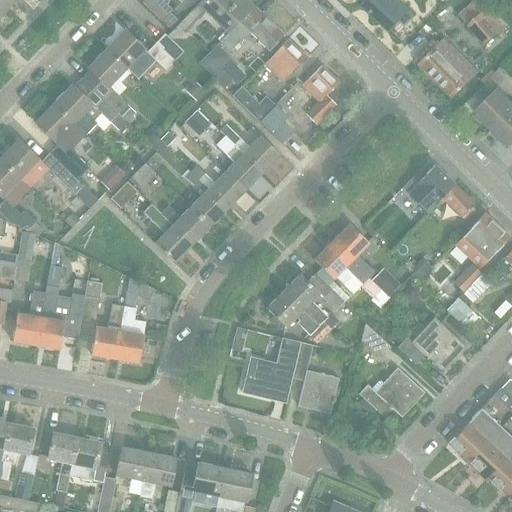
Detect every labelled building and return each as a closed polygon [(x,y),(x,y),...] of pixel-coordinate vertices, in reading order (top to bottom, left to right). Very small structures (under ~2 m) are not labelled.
[(0,0),(0,15),(13,2),(11,0),(0,0)] [(143,0),(142,2),(151,11),(161,0),(160,0),(143,0)] [(171,10),(161,0),(151,11),(160,20),(171,10)] [(226,33),(252,6),(245,0),(199,0),(175,25),(183,33),(204,11),(226,33)] [(358,0),(362,3),(359,6),(388,33),(410,9),(400,0),(358,0)] [(507,24),(485,0),(471,0),(456,14),(484,45),(507,24)] [(252,6),(226,33),(219,41),(229,51),(241,39),(239,36),(246,29),(268,50),(282,35),(252,6)] [(105,48),(125,67),(143,48),(123,29),(105,48)] [(164,34),(155,43),(173,61),(182,51),(164,34)] [(281,81),(305,56),(286,39),(263,64),(281,81)] [(458,72),(467,63),(444,39),(438,45),(433,40),(415,58),(452,95),(467,81),(458,72)] [(164,70),(173,61),(155,43),(146,52),(164,70)] [(236,84),(245,76),(229,58),(216,46),(199,62),(216,78),(223,71),(236,84)] [(90,70),(82,78),(117,112),(126,103),(107,85),(125,67),(105,48),(87,67),(90,70)] [(337,101),(328,92),(338,82),(320,65),(301,85),(319,102),(309,112),(318,121),(337,101)] [(474,112),(491,129),(511,108),(511,100),(506,95),(511,89),(511,77),(501,67),(484,84),(493,93),(474,112)] [(70,84),(52,103),(72,122),(82,111),(93,121),(100,113),(109,121),(117,112),(82,78),(74,87),(70,84)] [(264,96),(257,103),(241,87),(232,96),(248,112),(258,122),(274,105),(264,96)] [(57,144),(49,153),(77,180),(86,170),(74,157),(73,159),(64,151),(72,142),(62,132),(72,122),(52,103),(34,122),(57,144)] [(511,108),(491,129),(509,147),(511,143),(511,108)] [(210,124),(196,110),(184,122),(198,136),(210,124)] [(241,152),(261,172),(278,154),(259,135),(241,152)] [(17,139),(0,156),(0,159),(28,187),(46,168),(74,195),(83,186),(77,180),(49,153),(40,161),(17,139)] [(224,171),(243,190),(261,172),(241,152),(234,144),(225,154),(233,162),(224,171)] [(10,206),(28,187),(0,159),(0,196),(4,200),(0,203),(0,218),(5,221),(6,218),(11,224),(26,230),(34,222),(22,211),(19,214),(10,206)] [(155,173),(145,163),(131,177),(141,187),(155,173)] [(433,205),(454,183),(434,164),(421,178),(429,187),(422,194),(433,205)] [(189,171),(226,208),(243,190),(224,171),(212,182),(195,166),(189,171)] [(189,207),(209,226),(226,208),(189,171),(182,179),(199,196),(189,207)] [(423,184),(416,176),(399,192),(406,200),(423,184)] [(464,221),(474,210),(470,206),(473,203),(454,185),(441,198),(464,221)] [(148,214),(165,231),(154,243),(173,262),(191,244),(163,217),(155,207),(148,214)] [(209,226),(189,207),(178,218),(170,210),(163,217),(191,244),(209,226)] [(496,252),(509,237),(483,212),(468,228),(469,228),(454,244),(479,267),(495,251),(496,252)] [(0,264),(15,267),(17,256),(18,257),(18,251),(0,248),(0,232),(3,233),(5,221),(0,218),(0,264)] [(331,241),(368,278),(374,272),(356,254),(368,242),(349,223),(331,241)] [(22,232),(18,251),(18,257),(31,259),(35,235),(22,232)] [(368,278),(331,241),(313,259),(332,278),(344,267),(363,285),(368,278)] [(511,247),(503,257),(511,265),(511,247)] [(0,277),(13,279),(15,267),(0,264),(0,277)] [(464,292),(482,274),(472,264),(454,282),(464,292)] [(330,330),(322,321),(326,317),(314,304),(311,307),(308,303),(318,292),(324,299),(332,290),(316,273),(307,282),(299,273),(282,290),(326,334),(330,330)] [(153,289),(128,278),(126,291),(148,301),(153,289)] [(86,281),(84,296),(80,319),(95,322),(101,284),(86,281)] [(59,349),(61,337),(64,321),(63,320),(53,319),(58,288),(46,285),(44,293),(36,345),(59,349)] [(326,334),(282,290),(265,308),(284,327),(295,316),(298,320),(296,323),(308,335),(317,343),(326,334)] [(11,341),(36,345),(44,293),(32,291),(28,315),(16,313),(11,341)] [(64,315),(63,320),(64,321),(61,337),(77,339),(80,319),(84,296),(71,293),(67,316),(64,315)] [(472,312),(458,298),(446,310),(460,324),(472,312)] [(90,354),(114,358),(123,306),(111,304),(107,328),(95,326),(90,354)] [(138,362),(142,334),(145,322),(133,320),(135,308),(123,306),(114,358),(138,362)] [(442,372),(465,347),(437,320),(414,345),(406,338),(397,348),(414,363),(423,354),(442,372)] [(365,322),(360,340),(378,357),(389,345),(365,322)] [(279,376),(290,379),(299,342),(282,338),(278,354),(283,355),(281,364),(250,357),(241,393),(273,400),(279,376)] [(299,342),(290,379),(302,382),(296,406),(329,414),(332,401),(333,402),(334,398),(333,398),(337,378),(307,371),(312,345),(299,342)] [(367,385),(358,394),(383,417),(391,408),(401,417),(424,393),(396,367),(373,391),(367,385)] [(500,388),(511,399),(511,381),(509,378),(500,388)] [(468,462),(501,427),(480,408),(447,443),(468,462)] [(0,463),(8,423),(0,421),(0,463)] [(8,423),(0,463),(0,478),(7,480),(13,451),(27,454),(32,428),(8,423)] [(511,454),(511,437),(501,427),(468,462),(488,481),(489,480),(511,454)] [(47,458),(61,461),(55,490),(65,492),(68,476),(69,476),(77,437),(53,432),(47,458)] [(77,437),(69,476),(103,483),(104,476),(103,476),(109,449),(99,446),(100,442),(77,437)] [(127,494),(139,496),(148,451),(121,446),(115,474),(130,478),(127,494)] [(175,457),(148,451),(139,496),(149,498),(152,482),(169,486),(175,457)] [(511,493),(511,454),(489,480),(508,497),(511,493)] [(191,490),(218,496),(224,467),(197,462),(191,490)] [(224,467),(218,496),(245,502),(251,473),(224,467)] [(19,473),(14,498),(27,500),(32,475),(19,473)] [(104,476),(103,483),(96,511),(108,511),(115,479),(104,476)] [(175,511),(179,493),(167,490),(162,511),(175,511)] [(187,511),(191,495),(179,493),(175,511),(187,511)] [(27,500),(14,498),(0,494),(0,511),(10,511),(11,509),(34,511),(37,511),(39,503),(27,500)] [(353,511),(332,502),(327,511),(353,511)]
